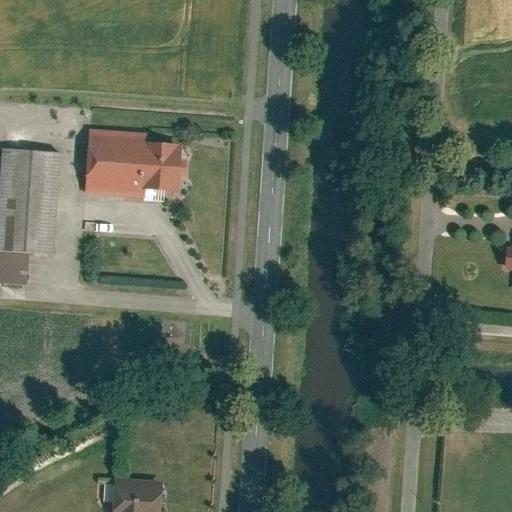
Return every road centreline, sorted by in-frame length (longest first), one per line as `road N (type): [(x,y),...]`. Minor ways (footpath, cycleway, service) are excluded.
road 1 (residential): [(407,511),(441,0)]
road 2 (tertiary): [(251,511),(285,0)]
